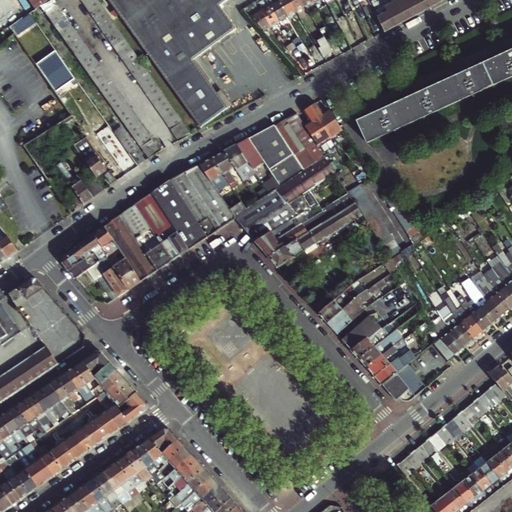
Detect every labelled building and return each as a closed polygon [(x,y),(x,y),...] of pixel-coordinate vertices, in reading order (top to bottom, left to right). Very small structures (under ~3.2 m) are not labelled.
[(54,0),(50,0),(42,5),(63,36),(74,51),(76,54),(84,65),(149,158),(160,151),(107,75),(54,0)] [(82,0),(179,141),(192,134),(175,110),(100,0),(82,0)] [(200,110),(208,105),(172,53),(135,0),(108,0),(166,80),(201,127),(208,122),(200,110)] [(135,0),(172,53),(208,105),(216,117),(229,108),(194,60),(237,28),(221,6),(229,0),(135,0)] [(271,27),(280,22),(270,5),(268,1),(266,0),(261,0),(265,7),(261,10),(271,27)] [(289,16),(279,0),(277,0),(270,5),(280,22),(289,16)] [(279,0),(289,16),(297,11),(290,0),(279,0)] [(290,0),(297,11),(306,6),(302,0),(290,0)] [(394,0),(384,6),(388,12),(398,7),(406,21),(445,0),(394,0)] [(271,27),(261,10),(257,3),(252,5),(254,9),(256,13),(255,14),(251,15),(264,31),(271,27)] [(57,51),(63,59),(74,51),(63,36),(42,5),(30,12),(35,20),(36,20),(39,18),(49,33),(47,34),(58,51),(57,51)] [(252,10),(254,9),(252,5),(246,9),(251,15),(255,14),(252,10)] [(398,7),(388,12),(377,17),(385,33),(406,21),(398,7)] [(39,18),(36,20),(47,35),(47,34),(49,33),(39,18)] [(325,36),(316,40),(325,56),(333,51),(325,36)] [(32,57),(57,93),(68,86),(65,81),(62,78),(64,76),(66,75),(55,58),(51,61),(47,56),(43,50),(32,57)] [(74,51),(63,59),(64,61),(76,54),(74,51)] [(511,52),(510,53),(504,56),(358,123),(367,142),(511,76),(511,52)] [(70,89),(68,86),(57,93),(59,97),(70,89)] [(305,125),(307,127),(319,146),(342,131),(329,110),(322,114),(316,104),(304,111),(310,122),(305,125)] [(216,117),(208,105),(200,110),(208,122),(216,117)] [(298,113),(287,120),(291,127),(299,140),(304,147),(315,164),(326,157),(319,146),(307,127),(305,125),(298,113)] [(304,147),(299,140),(291,127),(287,120),(276,126),(290,148),(290,147),(296,156),(301,164),(305,170),(315,164),(304,147)] [(290,148),(276,126),(275,124),(262,131),(293,178),(305,170),(301,164),(296,156),(290,147),(290,148)] [(115,133),(128,152),(138,166),(146,160),(123,128),(115,133)] [(37,137),(42,144),(52,138),(47,131),(37,137)] [(293,178),(262,131),(248,138),(274,177),(280,186),(293,178)] [(75,145),(96,175),(96,176),(106,169),(96,153),(98,152),(87,136),(82,139),(89,150),(86,152),(78,142),(75,145)] [(37,145),(33,140),(25,145),(29,151),(37,145)] [(254,159),(243,141),(236,145),(248,163),(254,159)] [(253,171),(248,163),(236,145),(224,151),(235,167),(244,181),(248,178),(246,176),(253,171)] [(235,167),(224,151),(212,158),(223,173),(230,184),(235,180),(228,170),(235,167)] [(127,173),(138,166),(128,152),(118,159),(126,170),(125,170),(127,173)] [(315,164),(305,170),(293,178),(280,186),(268,194),(257,201),(246,209),(241,200),(233,205),(229,208),(200,164),(170,180),(199,225),(201,223),(209,218),(218,230),(236,218),(249,234),(269,257),(354,202),(351,197),(347,191),(326,157),(315,164)] [(212,158),(200,164),(229,208),(233,205),(222,189),(223,188),(216,177),(223,173),(212,158)] [(58,166),(84,204),(93,197),(84,184),(77,175),(71,179),(58,161),(55,163),(58,166)] [(72,213),(84,204),(58,166),(54,168),(60,177),(55,180),(52,176),(48,179),(53,186),(57,184),(58,184),(62,190),(65,194),(70,201),(66,204),(72,213)] [(112,184),(117,180),(110,170),(105,175),(112,184)] [(230,184),(223,173),(216,177),(223,188),(230,184)] [(90,179),(99,193),(105,188),(96,176),(96,175),(90,179)] [(274,177),(263,185),(268,194),(280,186),(274,177)] [(90,179),(84,184),(93,197),(99,193),(90,179)] [(199,225),(170,180),(151,193),(189,250),(207,237),(199,225)] [(401,252),(394,241),(391,235),(359,185),(347,191),(351,197),(354,202),(355,203),(358,209),(362,215),(362,216),(371,230),(372,231),(375,237),(379,242),(383,248),(386,254),(390,260),(401,252)] [(385,198),(410,237),(414,244),(425,237),(396,191),(385,198)] [(151,193),(135,204),(173,261),(189,250),(151,193)] [(355,203),(354,202),(269,257),(279,268),(305,251),(303,247),(313,240),(316,244),(322,240),(327,248),(343,238),(341,235),(349,230),(346,226),(362,216),(362,215),(358,209),(355,203)] [(135,204),(121,214),(140,242),(158,270),(173,261),(135,204)] [(140,242),(121,214),(104,227),(112,240),(117,246),(118,248),(126,260),(141,282),(158,270),(140,242)] [(209,218),(201,223),(210,236),(218,230),(209,218)] [(0,248),(7,259),(17,251),(0,226),(0,248)] [(96,232),(105,245),(109,242),(112,240),(104,227),(96,232)] [(372,231),(371,230),(367,232),(386,263),(390,260),(386,254),(383,248),(379,242),(375,237),(372,231)] [(89,252),(95,247),(99,245),(101,248),(103,246),(105,245),(96,232),(94,234),(64,256),(63,263),(70,270),(83,261),(81,258),(89,252)] [(305,251),(316,244),(313,240),(303,247),(305,251)] [(105,245),(103,246),(101,248),(99,245),(95,247),(97,251),(98,253),(96,255),(100,261),(103,259),(99,254),(111,246),(109,242),(105,245)] [(91,255),(83,261),(70,270),(76,278),(100,261),(96,255),(98,253),(97,251),(91,255)] [(91,255),(89,252),(81,258),(83,261),(91,255)] [(141,282),(126,260),(118,266),(110,254),(107,256),(129,289),(141,282)] [(499,255),(493,259),(496,264),(502,259),(499,255)] [(76,278),(81,283),(91,276),(95,281),(105,274),(119,296),(129,289),(107,256),(103,259),(100,261),(76,278)] [(506,285),(511,292),(511,273),(507,267),(502,259),(496,264),(493,259),(490,261),(498,275),(506,285)] [(404,283),(397,270),(388,276),(396,288),(404,283)] [(511,309),(511,308),(511,292),(506,285),(502,288),(497,282),(497,283),(490,274),(485,277),(486,279),(490,283),(493,288),(511,309)] [(31,279),(9,294),(14,300),(19,296),(23,293),(27,299),(44,286),(38,279),(31,279)] [(488,300),(502,316),(511,309),(493,288),(490,283),(486,279),(477,286),(480,290),(488,300)] [(328,323),(350,302),(358,295),(353,290),(354,289),(351,285),(319,313),(328,323)] [(357,309),(378,291),(373,285),(358,295),(350,302),(357,309)] [(467,293),(471,298),(475,294),(483,304),(488,300),(480,290),(477,286),(467,293)] [(484,332),(493,324),(479,308),(474,311),(466,301),(457,287),(452,290),(462,305),(463,307),(484,332)] [(453,313),(475,339),(484,332),(463,307),(462,305),(458,308),(458,307),(458,308),(447,292),(442,296),(445,301),(453,313)] [(479,308),(493,324),(502,316),(488,300),(483,304),(475,294),(471,298),(479,308)] [(474,311),(479,308),(471,298),(466,301),(474,311)] [(1,300),(0,300),(0,341),(2,345),(22,331),(1,300)] [(451,329),(466,347),(475,339),(453,313),(445,301),(436,309),(443,320),(451,329)] [(328,323),(337,333),(352,321),(348,316),(357,309),(350,302),(328,323)] [(371,315),(342,339),(351,350),(367,336),(368,338),(375,333),(382,328),(371,315)] [(382,328),(375,333),(380,339),(383,337),(383,336),(387,333),(383,328),(382,328)] [(359,358),(395,331),(393,329),(387,333),(383,336),(383,337),(380,339),(375,333),(368,338),(367,336),(351,350),(359,358)] [(397,329),(395,331),(359,358),(367,367),(403,339),(397,329)] [(441,337),(456,355),(466,347),(451,329),(441,337)] [(375,376),(391,364),(388,360),(401,350),(404,355),(410,351),(403,339),(367,367),(375,376)] [(0,403),(59,364),(46,346),(0,376),(0,403)] [(393,366),(391,364),(375,376),(382,385),(408,364),(415,359),(410,351),(404,355),(399,359),(400,360),(393,366)] [(95,376),(111,362),(103,353),(97,352),(84,361),(95,376)] [(399,358),(391,364),(393,366),(400,360),(399,359),(399,358)] [(95,376),(84,361),(75,367),(88,384),(97,379),(95,376)] [(118,370),(111,362),(95,376),(97,379),(102,384),(118,370)] [(408,364),(382,385),(396,400),(399,397),(401,399),(408,401),(410,400),(426,387),(408,364)] [(489,373),(494,379),(496,382),(503,390),(506,388),(510,385),(511,387),(511,377),(500,364),(489,373)] [(88,384),(75,367),(66,372),(79,390),(87,401),(96,395),(94,392),(91,389),(88,384)] [(125,377),(118,370),(102,384),(96,390),(101,397),(108,391),(109,392),(125,377)] [(79,390),(66,372),(58,378),(71,395),(76,402),(79,400),(75,393),(79,390)] [(110,394),(113,398),(131,385),(125,377),(109,392),(108,391),(101,397),(98,399),(103,405),(106,403),(107,402),(109,401),(107,397),(110,394)] [(67,398),(71,395),(58,378),(50,383),(63,401),(68,409),(73,406),(67,398)] [(503,390),(496,382),(397,464),(408,477),(507,394),(503,390)] [(59,404),(63,401),(50,383),(41,389),(54,406),(60,415),(65,412),(59,404)] [(131,385),(113,398),(117,401),(119,404),(117,406),(118,408),(138,392),(131,385)] [(51,409),(54,406),(41,389),(33,394),(46,412),(54,424),(59,421),(56,418),(57,417),(51,409)] [(148,404),(138,392),(118,408),(129,423),(147,410),(148,404)] [(33,394),(25,400),(40,421),(48,432),(52,429),(42,415),(46,412),(33,394)] [(40,421),(25,400),(16,405),(29,423),(32,427),(40,421)] [(103,405),(107,411),(120,429),(129,423),(118,408),(117,406),(116,405),(114,406),(112,408),(109,404),(107,405),(106,403),(103,405)] [(8,411),(21,429),(27,437),(31,434),(25,426),(29,423),(16,405),(8,411)] [(0,416),(0,417),(18,442),(20,445),(23,443),(21,441),(22,440),(16,432),(18,431),(21,429),(8,411),(0,416)] [(107,411),(99,417),(113,434),(120,429),(107,411)] [(0,417),(0,434),(9,447),(10,448),(18,442),(0,417)] [(113,434),(99,417),(91,422),(104,440),(113,434)] [(83,428),(96,446),(104,440),(91,422),(83,428)] [(75,434),(88,452),(96,446),(83,428),(75,434)] [(165,428),(150,438),(164,452),(179,439),(170,428),(165,428)] [(0,452),(1,453),(9,447),(0,434),(0,452)] [(75,434),(66,440),(80,458),(88,452),(75,434)] [(31,444),(34,447),(38,444),(37,443),(42,440),(40,438),(31,444)] [(142,444),(155,461),(163,453),(164,452),(150,438),(142,444)] [(185,446),(179,439),(164,452),(163,453),(169,460),(185,446)] [(66,440),(58,446),(71,464),(80,458),(66,440)] [(23,449),(34,464),(47,481),(54,476),(42,458),(34,447),(31,444),(23,449)] [(159,466),(155,461),(142,444),(134,450),(150,471),(150,472),(159,466)] [(15,455),(23,449),(20,446),(12,451),(13,452),(15,455)] [(50,452),(63,470),(71,464),(58,446),(50,452)] [(185,446),(169,460),(160,469),(158,470),(161,474),(163,476),(164,474),(162,472),(166,468),(172,463),(176,468),(192,453),(185,446)] [(9,447),(1,453),(4,458),(6,456),(13,452),(12,451),(10,448),(9,447)] [(511,467),(511,459),(504,449),(496,455),(508,471),(510,472),(511,475),(511,467),(511,468),(511,467)] [(150,471),(134,450),(126,456),(142,477),(150,471)] [(42,458),(54,476),(63,470),(50,452),(42,458)] [(23,453),(17,457),(20,462),(21,464),(28,459),(23,453)] [(176,468),(170,473),(162,480),(169,488),(199,461),(192,453),(176,468)] [(496,455),(488,461),(506,484),(511,479),(511,475),(510,472),(508,474),(506,472),(508,471),(496,455)] [(126,456),(118,461),(135,486),(143,480),(142,477),(126,456)] [(17,476),(30,493),(39,487),(26,469),(22,472),(16,465),(13,460),(10,462),(9,459),(6,461),(8,463),(17,476)] [(135,486),(118,461),(109,467),(127,491),(127,492),(131,497),(139,491),(138,490),(135,486)] [(176,495),(183,488),(206,468),(199,461),(169,488),(173,492),(176,495)] [(488,461),(480,467),(497,491),(506,484),(488,461)] [(9,471),(5,466),(3,463),(0,464),(0,468),(4,474),(9,471)] [(170,473),(176,468),(172,463),(166,468),(170,473)] [(34,464),(26,469),(39,487),(47,481),(34,464)] [(101,473),(114,491),(118,497),(127,491),(109,467),(101,473)] [(480,467),(472,473),(484,489),(486,491),(490,497),(497,491),(480,467)] [(0,485),(1,487),(14,505),(22,499),(9,481),(4,474),(0,468),(0,485)] [(206,468),(183,488),(187,492),(193,486),(196,490),(212,476),(206,468)] [(101,473),(93,479),(108,500),(113,506),(115,510),(118,508),(115,504),(117,503),(110,494),(114,491),(101,473)] [(472,473),(464,480),(476,496),(481,503),(490,497),(486,491),(484,492),(483,491),(484,489),(472,473)] [(17,476),(9,481),(22,499),(30,493),(17,476)] [(189,510),(219,483),(212,476),(196,490),(182,503),(189,510)] [(93,479),(85,485),(100,506),(108,500),(93,479)] [(143,480),(135,486),(138,490),(146,483),(143,480)] [(476,496),(464,480),(456,486),(468,502),(476,496)] [(226,491),(219,483),(189,510),(190,511),(194,511),(206,501),(209,505),(226,491)] [(100,506),(85,485),(77,491),(92,511),(93,511),(101,507),(100,506)] [(468,502),(456,486),(448,492),(461,508),(464,511),(469,511),(474,509),(468,502)] [(1,487),(0,487),(0,502),(6,511),(14,505),(1,487)] [(79,511),(92,511),(77,491),(69,496),(79,511)] [(216,511),(232,498),(226,491),(209,505),(201,511),(216,511)] [(448,492),(440,498),(445,504),(450,511),(455,511),(461,508),(448,492)] [(67,511),(79,511),(69,496),(61,502),(67,511)] [(231,511),(239,506),(232,498),(216,511),(231,511)] [(450,511),(445,504),(440,498),(432,504),(437,511),(450,511)] [(67,511),(61,502),(52,508),(55,511),(67,511)]
